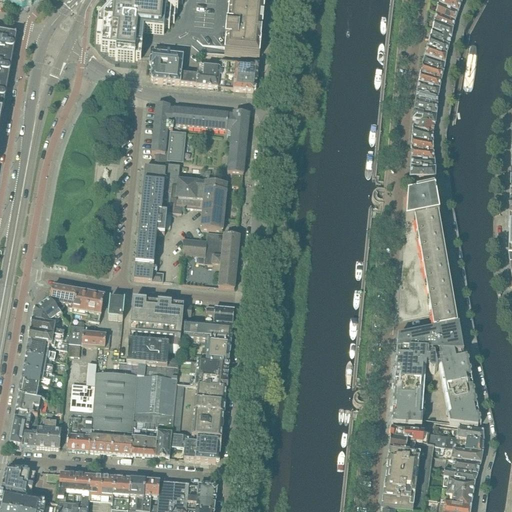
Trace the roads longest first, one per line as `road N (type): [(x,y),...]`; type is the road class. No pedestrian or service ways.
road 1 (residential): [(387,331),(421,0)]
road 2 (residential): [(464,317),(438,141),(457,30),(470,0)]
road 3 (residential): [(231,478),(0,457)]
road 4 (residential): [(26,271),(49,153),(79,76)]
road 5 (residential): [(141,91),(121,289)]
road 6 (residential): [(477,511),(489,447),(464,317)]
road 7 (residential): [(248,302),(267,106)]
road 8 (residential): [(511,302),(503,255),(511,116)]
road 9 (residential): [(371,511),(387,331)]
road 10 (residential): [(231,478),(248,302)]
road 11 (residential): [(27,28),(0,200)]
road 12 (residential): [(0,421),(26,271)]
road 13 (residential): [(121,289),(248,302)]
road 14 (residential): [(267,106),(141,91)]
